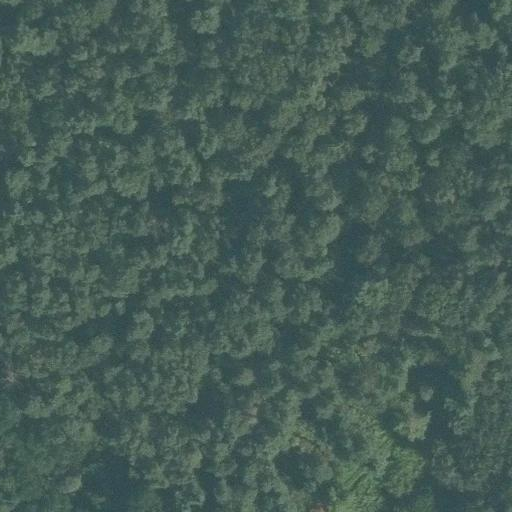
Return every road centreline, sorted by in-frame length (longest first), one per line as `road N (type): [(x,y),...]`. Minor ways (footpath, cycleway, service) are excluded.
road 1 (track): [(219,0),(0,319)]
road 2 (track): [(511,313),(314,511)]
road 3 (track): [(0,444),(118,511)]
